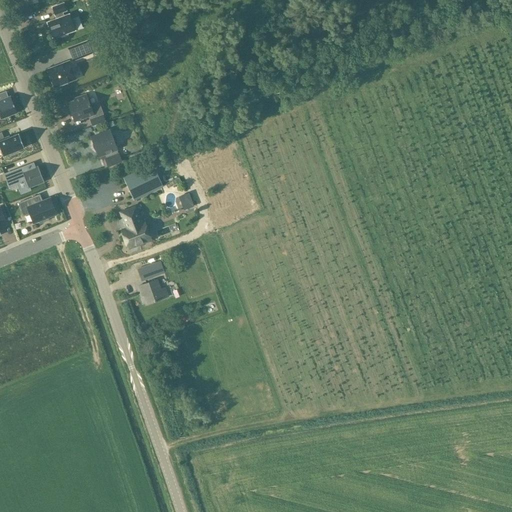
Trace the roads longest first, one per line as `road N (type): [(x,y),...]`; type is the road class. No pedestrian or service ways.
road 1 (residential): [(78,229),(0,21)]
road 2 (unknown): [(97,268),(180,238),(201,214),(205,188),(226,174)]
road 3 (unclassified): [(184,511),(131,367)]
road 4 (residential): [(131,367),(78,229)]
